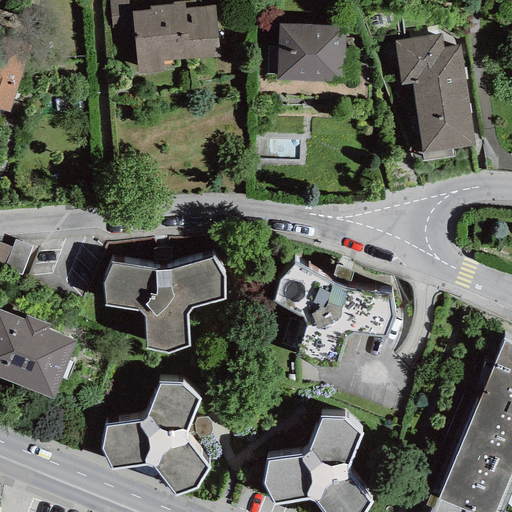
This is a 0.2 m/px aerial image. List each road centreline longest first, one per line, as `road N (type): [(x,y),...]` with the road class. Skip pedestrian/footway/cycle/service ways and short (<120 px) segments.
road 1 (residential): [(383,232),(250,206),(0,221)]
road 2 (primary): [(156,511),(0,449)]
road 3 (unknown): [(432,256),(391,398)]
road 4 (residential): [(383,232),(511,291)]
road 5 (residential): [(511,186),(455,191),(383,232)]
